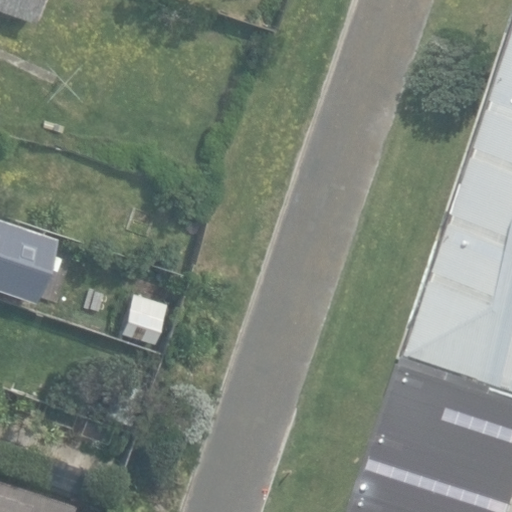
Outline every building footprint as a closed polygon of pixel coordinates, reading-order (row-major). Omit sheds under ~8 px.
[(0,0),(0,11),(33,22),(40,0),(0,0)] [(511,69),(417,355),(511,386),(511,69)] [(0,290),(34,302),(56,237),(0,218),(0,290)] [(117,332),(152,343),(166,302),(130,291),(117,332)] [(508,511),(511,503),(511,386),(417,355),(363,511),(508,511)] [(0,511),(66,511),(0,489),(0,511)]
